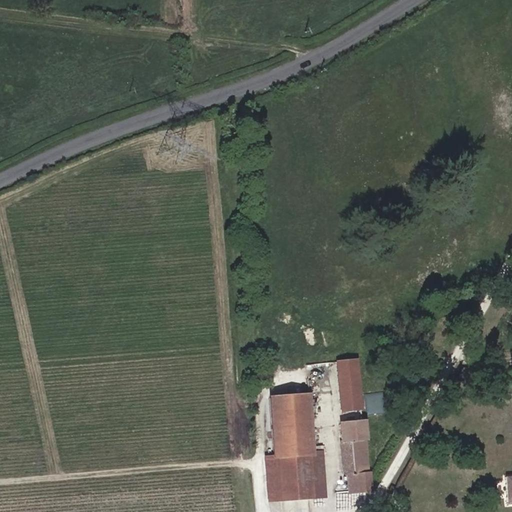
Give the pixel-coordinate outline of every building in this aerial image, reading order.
[(357,357),(336,359),(340,408),(362,406),(357,357)] [(266,454),(270,496),(280,495),(280,496),(314,493),(310,450),(312,450),(307,391),(269,395),(274,453),(266,454)] [(362,419),(340,421),(341,438),(353,437),(356,464),(347,465),(347,470),(349,489),(370,487),(362,419)] [(341,438),(340,438),(343,470),(347,470),(347,465),(356,464),(353,437),(341,438)] [(310,450),(314,493),(326,492),(322,449),(312,450),(310,450)]
